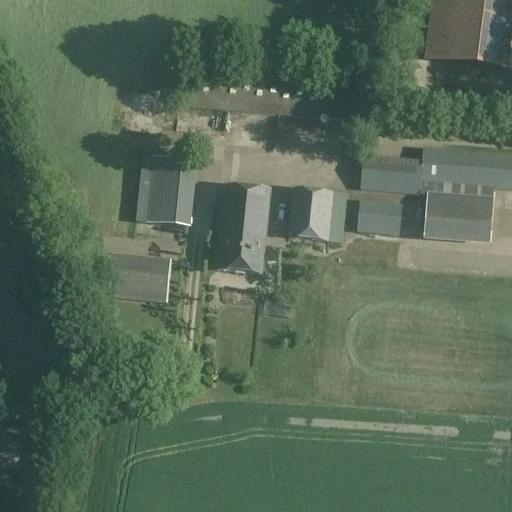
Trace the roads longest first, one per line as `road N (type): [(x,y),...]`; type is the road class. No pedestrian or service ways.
road 1 (track): [(0,412),(175,380),(197,178)]
road 2 (residential): [(511,144),(341,138),(197,178)]
